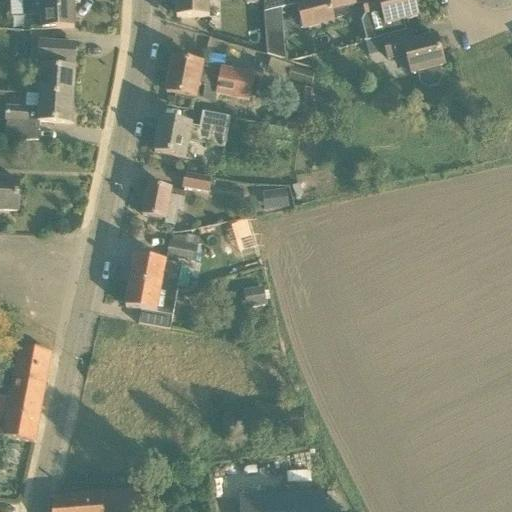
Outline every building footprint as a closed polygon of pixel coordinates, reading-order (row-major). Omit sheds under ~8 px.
[(41,17),(42,30),(74,28),(72,1),(56,1),(55,0),(23,0),(24,18),(41,17)] [(209,0),(176,0),(176,19),(210,18),(209,0)] [(331,11),(345,7),(358,3),(356,0),(316,0),(295,6),(303,31),(334,23),(334,21),(331,11)] [(406,31),(403,22),(417,18),(412,0),(366,0),(362,1),(366,16),(364,16),(360,22),(366,42),(379,38),(382,37),(406,31)] [(285,61),(282,19),(281,10),(281,9),(264,14),(267,56),(285,61)] [(406,31),(382,37),(388,61),(407,56),(412,74),(417,72),(420,84),(428,89),(437,86),(441,78),(439,68),(443,67),(436,39),(415,44),(411,30),(406,31)] [(381,48),(379,38),(366,42),(369,52),(381,48)] [(75,45),(39,43),(38,64),(41,64),(39,96),(72,98),(74,71),(71,71),(72,65),(73,65),(75,45)] [(202,66),(192,65),(172,61),(166,94),(195,100),(198,84),(217,88),(216,94),(249,100),(253,76),(222,70),(221,71),(202,67),(202,66)] [(292,68),(288,80),(311,86),(314,74),(292,68)] [(297,89),(294,110),(308,113),(312,91),(297,89)] [(39,96),(38,109),(37,123),(70,125),(72,98),(39,96)] [(5,107),(4,122),(6,122),(29,123),(29,108),(5,107)] [(203,113),(200,129),(161,121),(154,153),(186,160),(189,143),(225,150),(231,118),(203,113)] [(208,194),(211,179),(186,175),(183,190),(208,194)] [(0,211),(17,212),(18,181),(0,180),(0,211)] [(142,217),(165,221),(165,225),(174,227),(177,210),(182,211),(186,195),(148,187),(142,217)] [(272,192),(275,210),(289,208),(286,190),(272,192)] [(246,220),(234,223),(238,235),(249,232),(246,220)] [(185,237),(172,237),(167,258),(193,263),(199,239),(186,236),(185,237)] [(130,285),(176,293),(177,291),(174,290),(177,276),(180,277),(182,266),(135,258),(130,285)] [(176,293),(130,285),(125,309),(141,312),(138,325),(169,331),(176,293)] [(264,288),(244,291),(247,309),(267,306),(264,288)] [(0,387),(10,390),(9,396),(4,421),(0,420),(0,437),(34,444),(51,355),(20,349),(15,373),(2,370),(0,381),(0,387)] [(304,404),(225,408),(227,443),(306,438),(304,404)] [(133,491),(102,493),(58,499),(52,500),(52,511),(148,511),(147,497),(140,497),(139,480),(131,480),(133,491)] [(263,511),(263,493),(238,494),(238,511),(263,511)]
